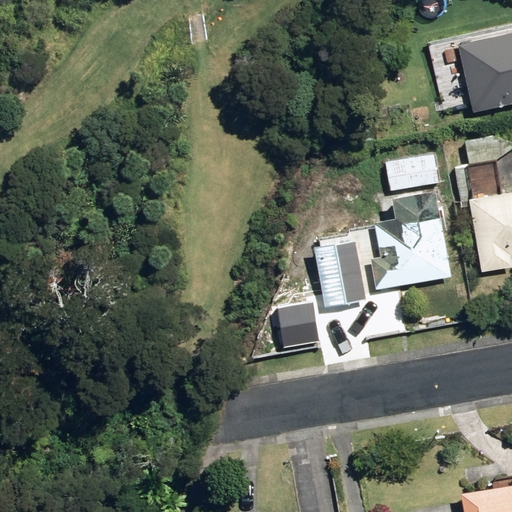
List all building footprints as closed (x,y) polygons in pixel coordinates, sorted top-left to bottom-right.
[(475,71),(483,111),(511,105),(511,58),(498,62),(493,37),(467,42),(472,72),(475,71)] [(451,74),(453,99),(468,98),(466,73),(451,74)] [(443,153),(392,159),(395,187),(446,181),(443,153)] [(511,192),(468,199),(469,209),(479,271),(510,267),(509,253),(511,252),(511,192)] [(376,255),(381,285),(443,275),(430,193),(390,199),(393,217),(370,221),(376,255)] [(351,240),(312,246),(323,303),(360,296),(351,240)] [(511,511),(511,475),(452,485),(456,511),(511,511)]
